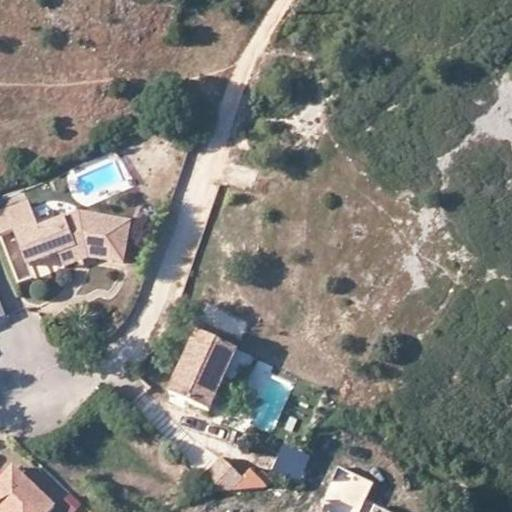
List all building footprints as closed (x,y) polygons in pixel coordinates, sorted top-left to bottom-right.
[(80,214),(38,230),(31,210),(28,204),(0,214),(0,239),(13,234),(27,268),(58,255),(83,245),(88,258),(123,266),(132,225),(80,214)] [(88,258),(83,245),(58,255),(64,269),(88,259),(88,258)] [(237,354),(198,336),(170,398),(209,416),(237,354)] [(200,481),(213,493),(231,490),(243,479),(221,459),(200,481)] [(11,470),(0,481),(0,511),(48,511),(51,510),(11,470)] [(243,479),(231,490),(269,489),(251,470),(243,479)] [(360,511),(373,485),(339,470),(324,502),(333,507),(330,511),(360,511)] [(330,511),(333,507),(324,502),(319,511),(330,511)]
